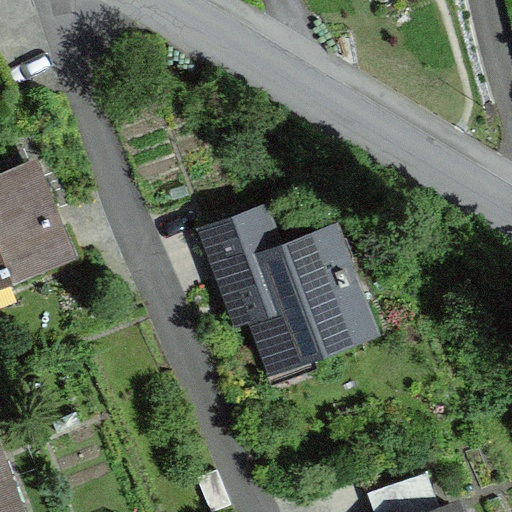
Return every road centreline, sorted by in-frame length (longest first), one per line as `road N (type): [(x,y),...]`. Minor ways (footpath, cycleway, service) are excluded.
road 1 (residential): [(253,511),(45,0)]
road 2 (residential): [(331,98),(511,201)]
road 3 (residential): [(159,0),(331,98)]
